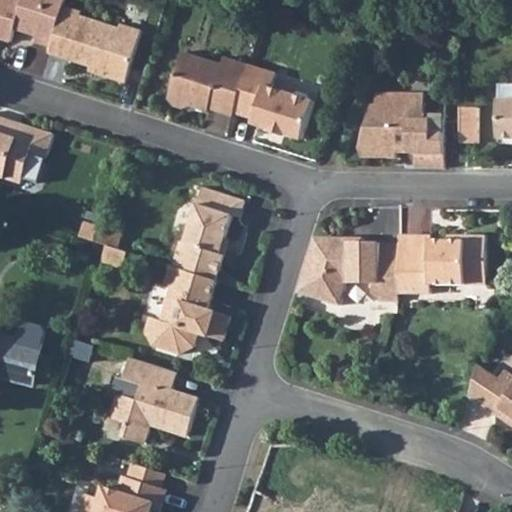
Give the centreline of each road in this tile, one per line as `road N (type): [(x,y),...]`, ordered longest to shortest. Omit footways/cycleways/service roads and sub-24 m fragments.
road 1 (residential): [(316,184),(0,82)]
road 2 (residential): [(511,486),(482,466),(253,388)]
road 3 (residential): [(253,388),(316,184)]
road 4 (residential): [(511,188),(316,184)]
road 5 (residential): [(213,511),(253,388)]
